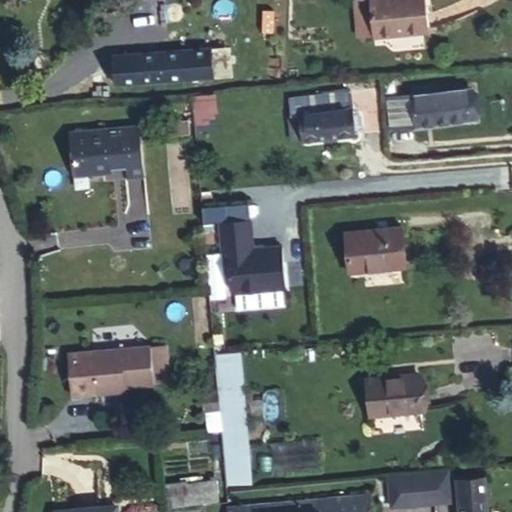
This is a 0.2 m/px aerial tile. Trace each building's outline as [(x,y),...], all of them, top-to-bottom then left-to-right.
[(380,39),(376,0),(374,0),(362,1),(366,41),(380,39)] [(432,0),(376,0),(380,39),(436,34),(432,0)] [(204,83),(204,55),(101,59),(101,87),(204,83)] [(429,80),(404,83),(405,91),(409,124),(469,118),(466,86),(430,89),(429,80)] [(311,102),(361,98),(360,83),(298,88),(300,128),(312,127),(311,102)] [(409,124),(405,91),(383,93),(386,125),(409,124)] [(196,95),(180,96),(184,141),(200,140),(196,95)] [(363,123),(361,98),(311,102),(312,127),(363,123)] [(173,131),(172,117),(155,119),(156,132),(173,131)] [(107,172),(107,176),(126,174),(120,127),(53,136),(58,178),(107,172)] [(126,174),(107,176),(108,182),(127,180),(126,174)] [(228,290),(288,287),(285,241),(254,243),(251,199),(203,202),(204,219),(223,218),(228,290)] [(392,273),(389,234),(332,239),(334,277),(392,273)] [(227,483),(252,482),(243,327),(215,329),(220,410),(207,411),(208,428),(224,427),(227,483)] [(136,355),(140,394),(155,393),(151,354),(136,355)] [(109,397),(140,394),(136,355),(52,363),(55,407),(109,402),(109,397)] [(409,417),(406,383),(353,388),(356,422),(409,417)] [(217,478),(168,478),(168,503),(217,503),(217,478)] [(446,507),(442,478),(423,480),(426,509),(446,507)] [(407,511),(426,509),(423,480),(382,485),(385,511),(407,511)] [(454,511),(484,511),(482,486),(452,490),(454,511)]
